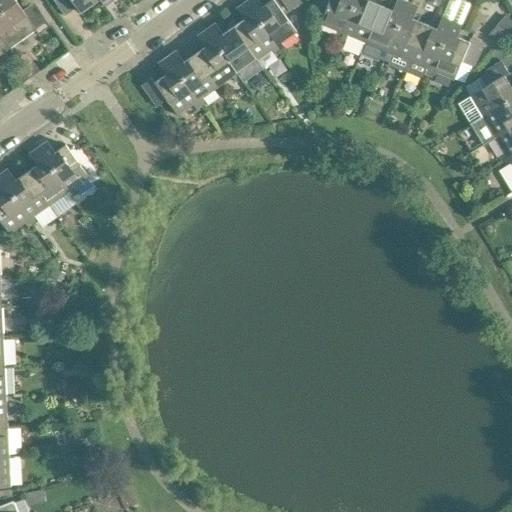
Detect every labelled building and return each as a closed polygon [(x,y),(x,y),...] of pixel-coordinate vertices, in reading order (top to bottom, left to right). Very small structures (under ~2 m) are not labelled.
[(0,0),(0,15),(18,3),(15,0),(0,0)] [(100,0),(105,6),(107,5),(103,0),(53,0),(54,0),(53,0),(71,0),(81,13),(99,0),(100,0)] [(249,0),(246,2),(281,50),(285,47),(281,42),(297,32),(285,15),(301,3),(298,0),(271,0),(272,0),(263,7),(257,0),(249,0)] [(315,0),(314,3),(327,8),(320,24),(338,31),(335,36),(340,38),(355,0),(315,0)] [(359,52),(379,5),(369,0),(368,0),(355,0),(340,38),(346,41),(344,46),(359,52)] [(384,56),(406,2),(401,0),(396,0),(392,10),(379,5),(359,52),(377,60),(380,55),(384,56)] [(275,54),(281,50),(246,2),(237,9),(245,19),(234,27),(257,59),(271,49),(275,54)] [(403,71),(423,23),(413,19),(418,7),(406,2),(384,56),(390,59),(389,62),(390,65),(403,71)] [(51,26),(41,13),(37,16),(30,6),(23,10),(18,3),(0,15),(0,34),(10,48),(35,30),(38,34),(51,26)] [(428,75),(450,20),(442,17),(437,29),(423,23),(403,71),(420,78),(423,76),(424,73),(428,75)] [(471,38),(469,42),(457,37),(462,25),(450,20),(428,75),(435,78),(437,72),(454,79),(462,62),(474,67),(484,43),(471,38)] [(257,59),(234,27),(223,34),(216,24),(207,30),(241,78),(246,75),(242,70),(257,59)] [(236,82),(241,78),(207,30),(198,36),(205,47),(195,54),(218,87),(232,77),(236,82)] [(0,55),(10,48),(0,34),(0,55)] [(218,87),(195,54),(184,62),(176,51),(167,57),(201,106),(206,102),(203,97),(218,87)] [(196,109),(201,106),(167,57),(158,64),(166,75),(155,82),(166,98),(178,115),(193,104),(196,109)] [(511,86),(511,87),(505,76),(509,74),(502,62),(479,75),(486,86),(470,96),(458,103),(470,123),(477,119),(478,120),(511,99),(511,86)] [(30,78),(40,71),(34,63),(25,70),(30,78)] [(20,85),(30,78),(25,70),(15,77),(20,85)] [(479,122),(472,126),(483,145),(495,138),(496,139),(511,130),(511,99),(478,120),(479,122)] [(504,163),(511,157),(511,130),(496,139),(505,153),(499,156),(504,163)] [(38,148),(72,196),(77,193),(74,188),(89,177),(66,145),(55,152),(47,142),(38,148)] [(72,197),(72,196),(38,148),(29,154),(37,165),(26,173),(50,205),(58,215),(76,203),(72,197)] [(511,191),(511,157),(504,163),(506,166),(499,170),(511,191)] [(50,205),(26,173),(16,180),(8,169),(0,174),(0,177),(33,224),(38,221),(42,227),(57,216),(50,205)] [(28,228),(33,224),(0,177),(0,219),(9,233),(25,223),(28,228)] [(0,427),(8,427),(7,397),(0,397),(0,427)] [(0,457),(10,457),(8,427),(0,427),(0,457)] [(10,457),(0,457),(0,487),(11,487),(10,457)] [(0,511),(17,511),(14,501),(0,506),(0,511)]
